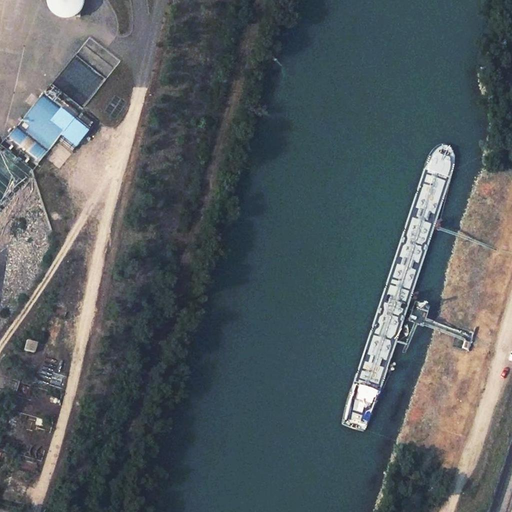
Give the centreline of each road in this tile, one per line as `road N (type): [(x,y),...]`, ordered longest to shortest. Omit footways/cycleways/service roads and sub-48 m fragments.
road 1 (track): [(129,127),(78,357),(32,511)]
road 2 (track): [(0,342),(129,127)]
road 3 (track): [(454,495),(511,313)]
